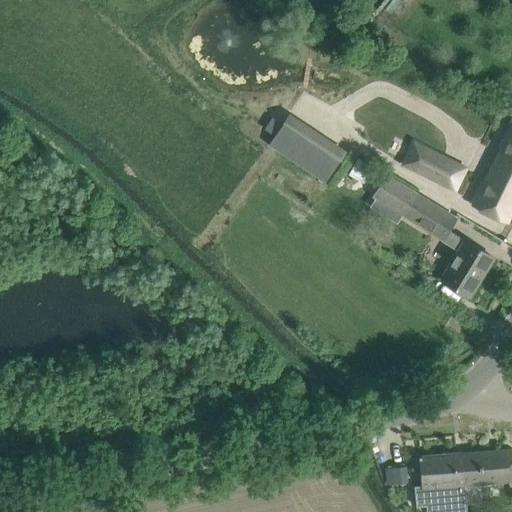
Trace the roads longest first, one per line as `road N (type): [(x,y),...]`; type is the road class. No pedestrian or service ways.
road 1 (tertiary): [(0,502),(404,423),(458,400)]
road 2 (track): [(329,434),(266,353),(176,263),(49,148),(0,120)]
